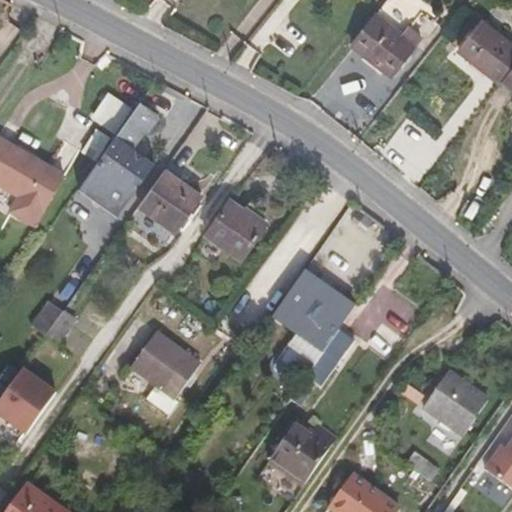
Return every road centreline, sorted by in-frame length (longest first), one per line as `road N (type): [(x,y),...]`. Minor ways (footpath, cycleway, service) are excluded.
road 1 (secondary): [(56,0),(266,108),(348,162),(511,301)]
road 2 (unknown): [(0,486),(153,282),(266,108)]
